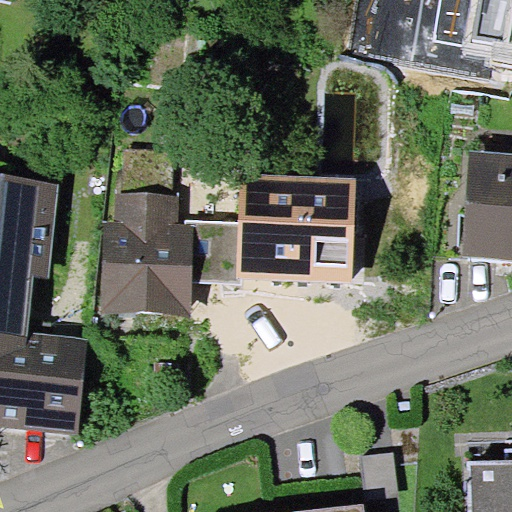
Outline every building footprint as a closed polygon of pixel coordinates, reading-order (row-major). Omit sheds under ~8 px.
[(511,0),(484,0),(483,10),(511,14),(511,0)] [(99,313),(191,316),(194,222),(177,222),(178,194),(170,194),(172,149),(124,147),(122,190),(115,190),(114,218),(102,218),(99,313)] [(511,169),(471,166),(463,264),(511,267),(511,169)] [(0,328),(28,331),(32,272),(49,274),(57,180),(0,170),(0,328)] [(213,330),(236,332),(240,289),(217,287),(213,330)] [(0,422),(79,431),(89,336),(28,331),(0,328),(0,422)] [(511,511),(511,447),(506,448),(507,456),(467,458),(468,511),(511,511)] [(398,495),(394,451),(360,454),(364,498),(398,495)]
